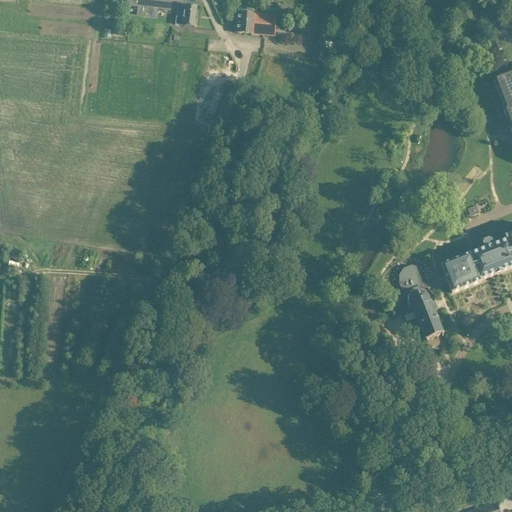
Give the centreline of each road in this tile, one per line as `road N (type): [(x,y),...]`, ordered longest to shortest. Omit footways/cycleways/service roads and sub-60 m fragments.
road 1 (unclassified): [(48,511),(235,89)]
road 2 (unclassified): [(361,511),(511,456)]
